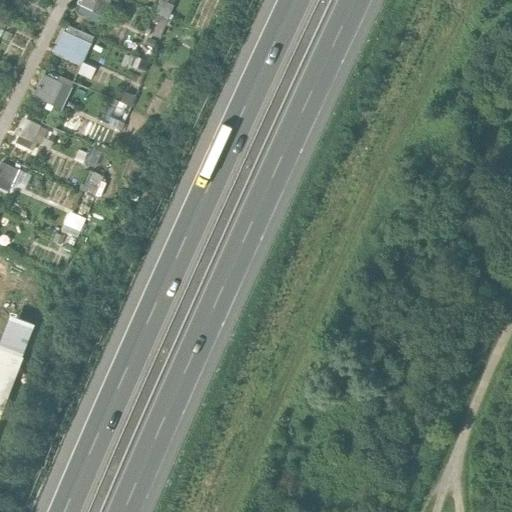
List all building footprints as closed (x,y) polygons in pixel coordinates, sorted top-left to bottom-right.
[(77,0),(73,10),(99,21),(108,0),(77,0)] [(52,52),(80,64),(90,41),(62,29),(52,52)] [(31,96),(51,105),(61,81),(42,72),(31,96)] [(19,117),(14,135),(33,140),(38,122),(19,117)] [(0,182),(11,185),(16,165),(0,160),(0,182)] [(0,419),(22,361),(0,352),(0,419)]
